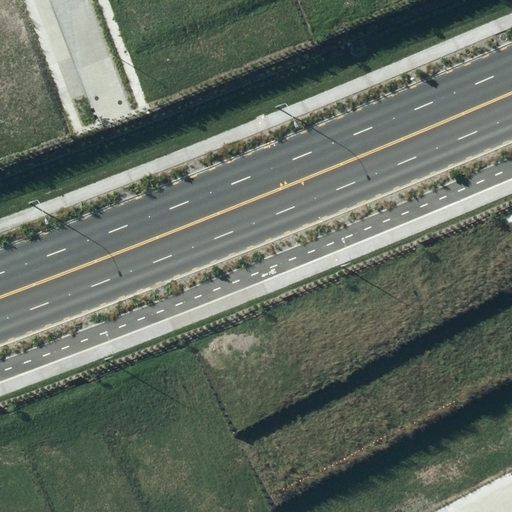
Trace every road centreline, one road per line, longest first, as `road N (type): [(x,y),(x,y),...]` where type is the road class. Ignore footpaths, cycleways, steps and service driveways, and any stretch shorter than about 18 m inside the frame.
road 1 (secondary): [(0,273),(511,68)]
road 2 (secondary): [(511,116),(0,320)]
